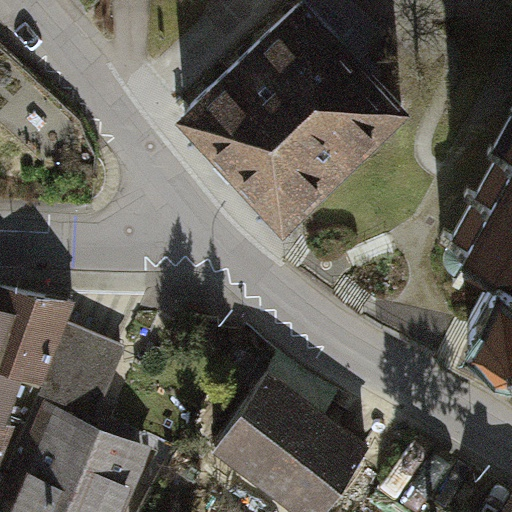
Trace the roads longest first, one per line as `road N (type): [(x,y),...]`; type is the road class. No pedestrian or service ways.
road 1 (residential): [(511,438),(192,232)]
road 2 (residential): [(192,232),(148,154),(17,0)]
road 3 (residential): [(0,250),(192,232)]
